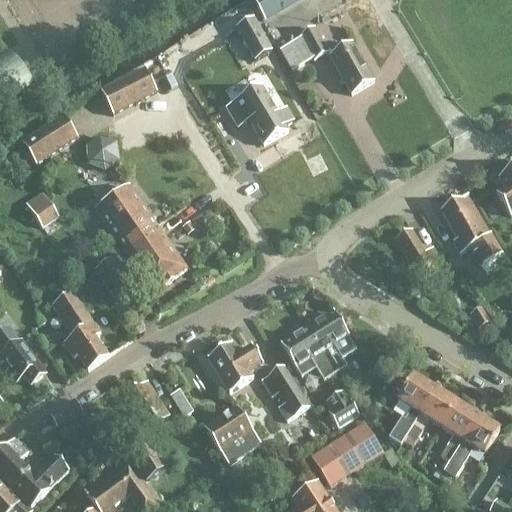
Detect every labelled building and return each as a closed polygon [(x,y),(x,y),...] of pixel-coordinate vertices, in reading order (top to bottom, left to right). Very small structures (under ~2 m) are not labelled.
[(250,0),(264,25),(309,0),(250,0)] [(236,31),(255,64),(274,53),(255,20),(236,31)] [(301,42),(313,63),(315,65),(329,57),(315,32),(301,41),(301,42)] [(313,63),(301,42),(281,54),(293,75),(313,63)] [(352,99),(375,86),(352,48),(330,61),(352,99)] [(0,58),(0,113),(35,88),(9,52),(0,58)] [(71,71),(53,84),(60,94),(77,81),(71,71)] [(145,73),(101,96),(114,121),(158,97),(145,73)] [(29,112),(48,97),(42,89),(22,103),(29,112)] [(264,150),(288,136),(285,131),(294,125),(286,112),(277,117),(262,91),(226,112),(238,132),(250,125),(264,150)] [(64,121),(22,147),(37,170),(79,143),(64,121)] [(103,140),(88,150),(90,167),(106,176),(120,166),(118,149),(103,140)] [(506,192),(498,198),(511,220),(511,175),(500,183),(506,192)] [(125,256),(158,233),(130,192),(97,215),(120,249),(125,256)] [(43,197),(27,209),(43,233),(60,222),(43,197)] [(503,262),(468,203),(442,219),(457,245),(452,248),(458,257),(460,261),(471,254),(483,274),(503,262)] [(183,230),(188,237),(195,232),(190,225),(183,230)] [(158,233),(125,256),(120,249),(108,257),(113,264),(96,275),(106,292),(124,281),(136,273),(156,302),(190,279),(158,233)] [(424,259),(410,237),(397,245),(422,287),(436,278),(434,275),(442,270),(432,254),(424,259)] [(109,362),(97,342),(101,339),(74,298),(53,311),(71,337),(59,345),(63,351),(65,349),(75,364),(79,361),(89,376),(109,362)] [(480,312),(469,319),(477,332),(488,326),(480,312)] [(335,317),(308,334),(336,380),(348,372),(342,364),(357,355),(349,341),(335,317)] [(283,349),(303,382),(317,373),(325,386),(336,380),(308,334),(283,349)] [(10,336),(0,342),(0,356),(4,363),(1,365),(18,387),(25,381),(32,390),(46,379),(24,348),(21,350),(10,336)] [(238,359),(232,349),(209,364),(232,401),(255,386),(252,381),(265,373),(263,370),(251,351),(238,359)] [(310,413),(285,372),(262,386),(273,403),(279,399),(285,409),(279,413),(287,427),(310,413)] [(408,440),(436,396),(414,382),(399,406),(411,414),(405,424),(398,434),(408,440)] [(147,433),(169,419),(149,386),(127,399),(147,433)] [(185,422),(194,416),(181,394),(171,399),(185,422)] [(344,396),(327,406),(333,415),(330,417),(338,432),(359,420),(350,404),(349,404),(344,396)] [(436,396),(408,440),(417,446),(423,436),(430,425),(442,433),(457,409),(436,396)] [(370,399),(354,409),(361,420),(377,410),(370,399)] [(57,431),(83,415),(75,403),(50,420),(57,431)] [(454,441),(441,461),(450,467),(479,422),(457,409),(442,433),(454,441)] [(229,470),(261,449),(237,412),(205,433),(229,470)] [(450,467),(455,469),(460,473),(472,452),(485,460),(500,436),(479,422),(450,467)] [(331,493),(383,459),(384,459),(365,429),(312,463),(331,493)] [(15,444),(0,455),(0,479),(31,511),(32,511),(69,476),(55,461),(34,480),(20,466),(29,458),(16,444),(15,444)] [(149,451),(86,497),(97,511),(114,511),(130,500),(137,511),(157,511),(163,508),(149,488),(166,476),(149,451)] [(400,467),(392,453),(383,458),(392,472),(400,467)] [(10,497),(0,487),(0,511),(28,511),(12,495),(10,497)] [(334,511),(318,488),(293,504),(298,511),(334,511)]
